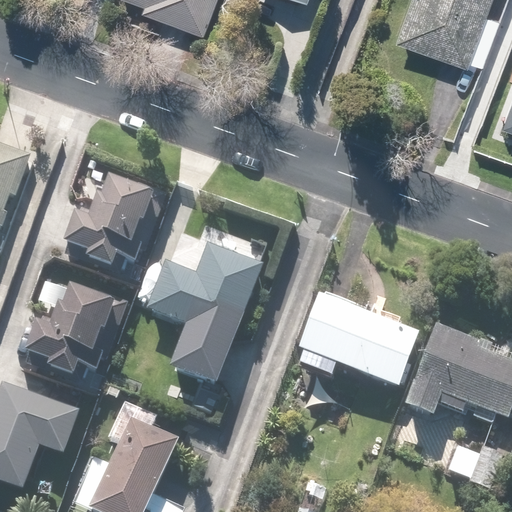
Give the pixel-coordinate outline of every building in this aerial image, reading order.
[(140,16),(162,24),(157,38),(183,48),(188,34),(200,38),(214,0),(116,0),(142,10),(140,16)] [(405,0),(390,40),(459,67),(461,62),(477,68),(494,24),(478,19),(485,0),(405,0)] [(511,95),(501,123),(511,127),(511,95)] [(0,150),(0,231),(27,160),(0,150)] [(73,228),(65,224),(51,258),(127,289),(162,204),(105,180),(89,219),(79,215),(73,228)] [(190,282),(161,271),(144,314),(180,328),(162,376),(208,394),(256,271),(202,250),(190,282)] [(60,294),(40,287),(33,308),(49,314),(45,325),(36,321),(30,337),(18,370),(92,397),(125,309),(90,296),(88,301),(61,291),(60,294)] [(412,341),(364,324),(368,313),(325,298),(321,310),(309,306),(290,363),(294,364),(291,375),(325,387),(328,376),(392,398),(412,341)] [(397,415),(422,424),(430,402),(467,416),(461,434),(485,443),(492,425),(502,429),(511,402),(511,363),(427,333),(397,415)] [(0,493),(15,499),(33,453),(56,463),(73,419),(0,389),(0,493)] [(169,511),(147,502),(171,448),(125,427),(105,469),(89,462),(67,509),(73,511),(169,511)] [(480,452),(476,462),(453,453),(443,479),(469,489),(485,495),(498,459),(480,452)]
